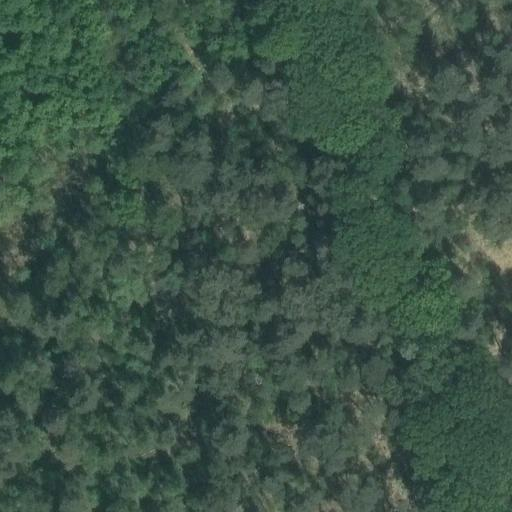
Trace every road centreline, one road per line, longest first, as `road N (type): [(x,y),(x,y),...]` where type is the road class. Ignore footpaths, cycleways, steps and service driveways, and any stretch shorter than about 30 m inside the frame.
road 1 (track): [(389,234),(490,511)]
road 2 (track): [(389,234),(303,0)]
